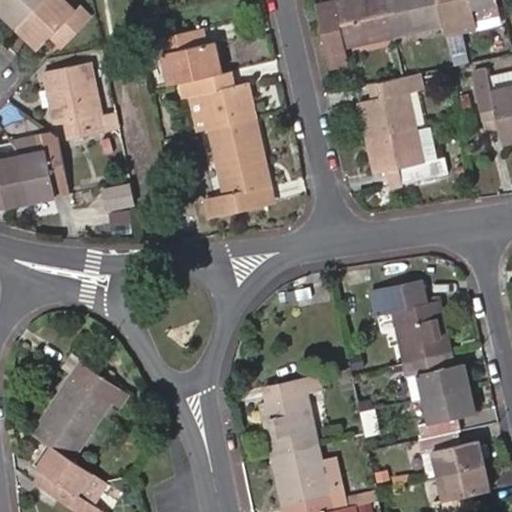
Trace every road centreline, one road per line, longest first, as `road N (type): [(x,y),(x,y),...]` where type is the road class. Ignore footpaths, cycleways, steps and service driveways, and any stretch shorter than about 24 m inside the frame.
road 1 (track): [(106,0),(118,77),(166,248)]
road 2 (residential): [(332,237),(284,0)]
road 3 (residential): [(332,237),(485,219)]
road 4 (residential): [(126,285),(149,357),(165,376),(197,383)]
road 5 (residential): [(222,511),(197,383)]
road 6 (residential): [(485,219),(511,345)]
road 7 (residential): [(197,383),(226,325),(220,272)]
